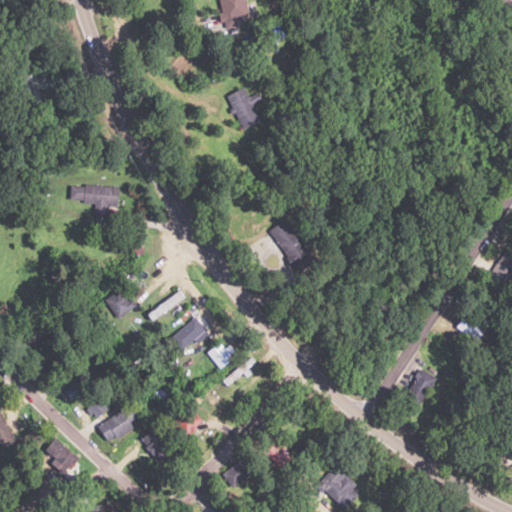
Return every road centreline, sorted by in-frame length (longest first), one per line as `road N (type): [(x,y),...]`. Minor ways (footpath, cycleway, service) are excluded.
road 1 (tertiary): [(81,0),(153,167),(206,251),(302,365),(439,474),(511,510)]
road 2 (residential): [(302,365),(195,484),(145,502),(0,358)]
road 3 (residential): [(363,416),(511,193)]
road 4 (residential): [(235,138),(205,108),(148,78),(114,33)]
